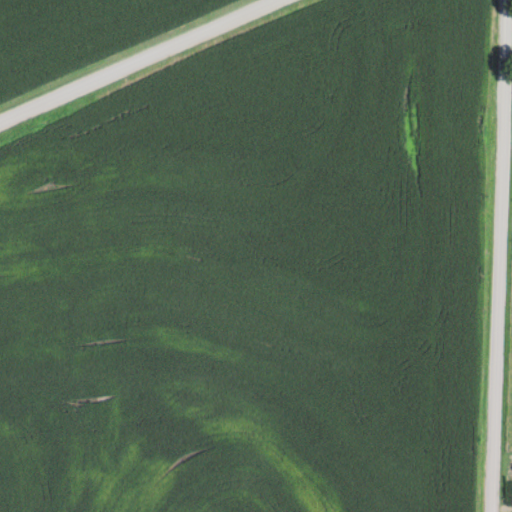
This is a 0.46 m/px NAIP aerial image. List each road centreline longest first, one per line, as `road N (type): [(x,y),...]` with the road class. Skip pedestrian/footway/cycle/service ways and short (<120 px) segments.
road 1 (residential): [(508,0),(492,511)]
road 2 (residential): [(0,124),(285,0)]
